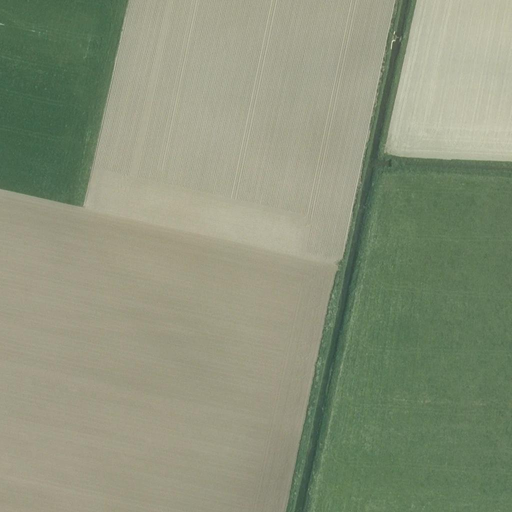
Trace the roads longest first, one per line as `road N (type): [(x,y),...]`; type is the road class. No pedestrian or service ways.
road 1 (track): [(400,158),(399,169),(379,173),(308,511)]
road 2 (track): [(414,0),(382,156),(400,158)]
